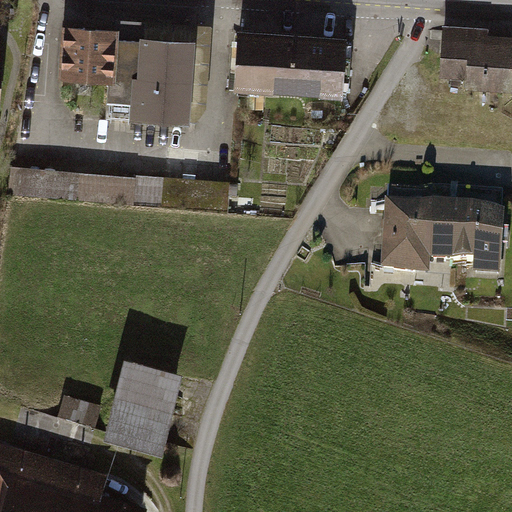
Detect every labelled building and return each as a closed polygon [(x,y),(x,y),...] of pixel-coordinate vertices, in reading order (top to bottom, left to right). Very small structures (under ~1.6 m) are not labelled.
[(113,80),(116,37),(116,32),(66,28),(63,77),(113,80)] [(492,31),(447,28),(444,78),(469,80),(468,90),(511,92),(511,38),(492,37),(492,31)] [(347,41),(241,35),(238,90),(343,96),(347,41)] [(194,43),(116,37),(113,80),(110,118),(187,124),(194,43)] [(225,182),(12,166),(10,199),(223,215),(225,182)] [(432,279),(433,263),(436,211),(386,208),(382,276),(432,279)] [(433,263),(465,265),(469,213),(436,211),(433,263)] [(509,215),(469,213),(465,265),(473,266),(472,281),(505,283),(509,215)] [(183,374),(128,361),(109,439),(164,452),(183,374)] [(66,399),(61,420),(98,429),(103,408),(66,399)] [(0,445),(0,511),(148,511),(149,509),(103,496),(109,475),(0,445)]
